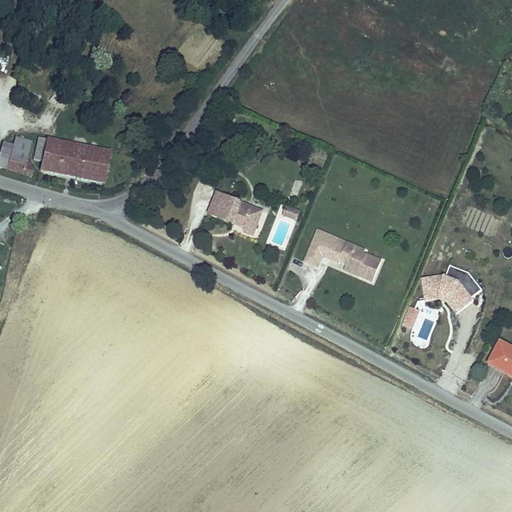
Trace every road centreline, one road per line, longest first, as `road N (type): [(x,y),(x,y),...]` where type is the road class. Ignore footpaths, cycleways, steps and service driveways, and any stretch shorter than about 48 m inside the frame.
road 1 (tertiary): [(109,202),(126,222),(511,431)]
road 2 (tertiary): [(109,202),(159,167),(281,0)]
